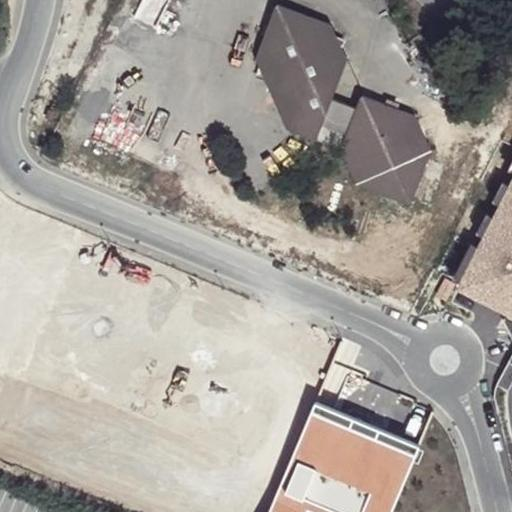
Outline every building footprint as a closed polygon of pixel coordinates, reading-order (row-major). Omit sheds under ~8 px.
[(141,0),(134,17),(156,27),(167,0),(141,0)] [(406,142),(416,116),(363,95),(358,108),(333,98),(348,60),(321,50),(331,25),(278,4),(258,57),(284,66),(274,92),(299,101),(289,128),(317,139),(322,125),(348,135),(342,149),(347,158),(359,184),(411,204),(432,152),(406,142)] [(348,60),(331,25),(321,50),(348,60)] [(274,92),(284,66),(258,57),(274,92)] [(289,128),(299,101),(274,92),(289,128)] [(432,152),(416,116),(406,142),(432,152)] [(342,149),(348,135),(322,125),(317,139),(342,149)] [(511,174),(459,281),(511,307),(511,174)] [(286,476),(279,492),(270,511),(393,511),(420,447),(316,404),(293,459),(286,476)] [(175,511),(179,511),(190,485),(157,472),(145,500),(175,511)]
